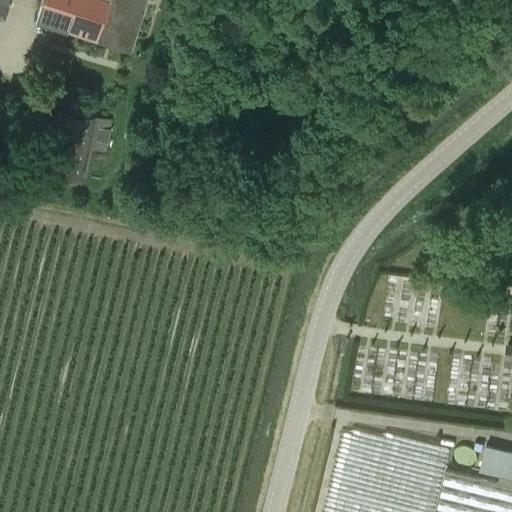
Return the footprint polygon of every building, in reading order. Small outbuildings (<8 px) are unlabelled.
[(41,0),(35,21),(128,50),(143,0),(41,0)] [(80,178),(92,114),(58,106),(46,169),(80,178)] [(442,511),(465,420),(322,403),(294,511),(442,511)] [(480,469),(511,476),(511,450),(486,445),(480,469)] [(511,511),(511,484),(451,469),(440,511),(511,511)]
